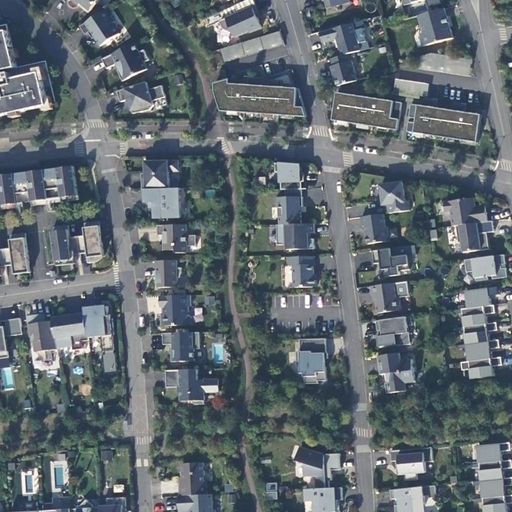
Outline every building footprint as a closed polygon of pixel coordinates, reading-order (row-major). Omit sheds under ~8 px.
[(100,5),(104,0),(71,0),(79,6),(81,4),(91,12),(98,3),(100,5)] [(325,0),(328,10),(353,3),(352,0),(325,0)] [(251,34),(263,28),(259,18),(263,16),(258,6),(221,22),(224,29),(234,33),(236,38),(251,32),(251,34)] [(108,10),(82,27),(87,35),(92,32),(102,47),(121,35),(114,24),(116,22),(108,10)] [(422,37),(425,47),(454,39),(452,30),(450,31),(449,26),(451,26),(446,10),(420,17),(425,34),(422,37)] [(356,32),(354,25),(322,33),(325,44),(338,40),(343,57),(362,52),(360,45),(368,42),(364,30),(356,32)] [(10,26),(0,27),(0,117),(49,107),(42,74),(14,79),(12,74),(7,75),(6,71),(18,69),(10,26)] [(282,32),(222,50),(226,63),(285,45),(282,32)] [(137,45),(104,60),(109,70),(119,65),(122,70),(119,71),(124,82),(149,70),(146,63),(151,61),(146,51),(141,53),(137,45)] [(474,60),(433,54),(423,57),(421,69),(471,77),(474,60)] [(339,89),(359,84),(351,57),(332,61),(339,89)] [(226,70),(221,72),(223,81),(229,79),(226,70)] [(174,76),(175,84),(183,83),(182,74),(174,76)] [(232,80),(217,85),(217,92),(218,98),(223,112),(308,118),(300,90),(232,85),(232,80)] [(431,86),(397,81),(395,92),(429,97),(431,86)] [(130,101),(134,114),(151,111),(156,106),(154,102),(167,98),(164,87),(151,90),(149,83),(119,92),(122,103),(130,101)] [(407,105),(341,95),(336,122),(403,132),(407,105)] [(483,117),(412,106),(408,134),(480,145),(483,117)] [(181,172),(180,161),(147,162),(148,181),(144,181),(144,190),(147,190),(181,189),(171,189),(171,172),(181,172)] [(303,166),(277,164),(277,173),(282,173),(285,173),(285,191),(287,191),(303,190),(303,183),(306,183),(306,174),(303,174),(303,166)] [(0,175),(0,174),(0,203),(3,204),(3,206),(80,196),(75,167),(0,177),(0,175)] [(404,184),(382,187),(385,206),(389,205),(390,214),(411,212),(410,202),(407,202),(404,184)] [(181,189),(147,190),(147,191),(148,202),(147,202),(147,203),(156,203),(157,218),(156,218),(156,219),(183,218),(182,218),(182,207),(182,206),(181,190),(182,190),(182,189),(181,189)] [(287,198),(278,198),(278,208),(280,208),(281,226),(302,225),(302,213),(300,213),(300,208),(304,208),(304,198),(287,198)] [(458,227),(489,223),(488,214),(483,214),(482,207),(477,208),(476,199),(446,203),(447,213),(453,212),(455,227),(458,227)] [(385,215),(362,218),(364,227),(367,227),(369,245),(391,242),(389,228),(387,228),(385,215)] [(70,226),(54,228),(59,262),(74,260),(73,256),(89,254),(90,258),(106,257),(101,222),(86,224),(87,237),(71,238),(70,226)] [(496,233),(494,222),(489,223),(458,227),(460,244),(463,243),(465,254),(491,250),(489,240),(487,238),(486,238),(485,234),(496,233)] [(189,247),(198,247),(198,236),(189,236),(189,225),(159,226),(160,236),(164,236),(166,236),(167,242),(165,242),(165,251),(178,251),(178,254),(189,253),(189,247)] [(281,226),(279,226),(279,246),(288,246),(288,251),(316,250),(315,240),(310,240),(310,235),(316,234),(316,225),(302,225),(281,226)] [(0,272),(0,269),(0,267),(15,265),(16,270),(32,268),(26,235),(12,236),(14,249),(0,250),(0,272)] [(392,249),(374,252),(375,265),(383,264),(384,271),(385,271),(386,278),(401,276),(401,272),(411,271),(409,256),(394,258),(392,249)] [(507,265),(506,256),(466,261),(468,273),(476,272),(477,282),(490,281),(489,278),(494,277),(494,280),(509,278),(508,269),(503,270),(503,266),(507,265)] [(296,288),(318,288),(317,278),(315,279),(315,266),(316,266),(316,257),(291,258),(291,267),(295,267),(296,288)] [(183,269),(179,269),(179,261),(157,262),(157,270),(159,270),(159,289),(179,288),(179,278),(181,278),(182,276),(183,273),(183,270),(183,269)] [(409,282),(372,288),(373,296),(377,296),(379,314),(403,311),(401,299),(411,297),(409,282)] [(499,288),(468,292),(469,300),(470,310),(493,307),(491,297),(500,296),(499,288)] [(193,318),(190,316),(190,307),(192,307),(192,296),(162,297),(162,308),(165,308),(165,314),(163,317),(163,324),(165,327),(193,326),(193,318)] [(98,308),(97,306),(86,308),(86,310),(90,338),(103,337),(106,375),(120,374),(114,336),(115,336),(114,319),(108,320),(107,317),(109,317),(108,307),(98,308)] [(470,310),(464,311),(465,318),(466,328),(467,328),(489,325),(487,315),(496,314),(495,306),(493,307),(470,310)] [(195,322),(203,321),(202,307),(194,308),(195,322)] [(55,322),(59,350),(74,348),(75,351),(84,350),(83,342),(91,341),(90,338),(86,310),(71,312),(73,319),(67,320),(66,317),(55,318),(55,322)] [(52,351),(59,350),(55,322),(45,323),(45,320),(46,320),(45,314),(29,317),(31,333),(34,335),(32,338),(38,342),(36,344),(37,353),(45,358),(45,361),(53,360),(52,351)] [(414,326),(413,317),(377,322),(379,332),(383,331),(384,337),(379,337),(381,348),(398,345),(399,347),(412,345),(410,333),(409,333),(408,327),(414,326)] [(24,335),(22,319),(7,321),(8,327),(0,328),(0,325),(0,359),(11,358),(8,337),(24,335)] [(489,325),(467,328),(468,335),(467,336),(468,345),(469,345),(491,342),(490,333),(499,331),(498,324),(489,325)] [(202,350),(201,333),(164,334),(165,345),(175,345),(175,350),(172,350),(173,363),(196,362),(195,350),(202,350)] [(306,385),(319,384),(319,382),(327,381),(327,367),(322,367),(321,360),(329,360),(329,354),(328,354),(327,340),(301,340),(302,353),(298,353),(298,363),(302,362),(302,374),(306,374),(306,385)] [(491,342),(469,345),(470,353),(469,353),(470,363),(493,360),(492,350),(501,349),(500,341),(491,342)] [(402,362),(401,354),(381,357),(384,375),(389,375),(390,383),(387,384),(388,394),(408,392),(407,384),(417,383),(414,360),(402,362)] [(470,363),(463,364),(464,371),(472,370),(473,380),(495,377),(494,367),(503,366),(502,358),(493,360),(470,363)] [(200,381),(199,370),(168,371),(168,388),(179,388),(182,391),(182,402),(193,402),(196,405),(206,405),(206,393),(220,393),(220,380),(200,381)] [(482,464),(504,462),(503,452),(511,451),(511,444),(480,447),(481,455),(480,455),(481,464),(482,464)] [(341,454),(326,455),(302,448),(298,462),(307,464),(307,478),(317,477),(318,490),(331,489),(330,481),(333,481),(333,471),(342,471),(341,454)] [(434,462),(433,448),(392,452),(393,462),(397,462),(398,471),(401,471),(402,475),(406,475),(407,482),(419,481),(418,474),(427,473),(426,463),(434,462)] [(101,460),(113,459),(112,450),(101,451),(101,460)] [(483,482),(505,479),(504,470),(511,468),(511,461),(504,462),(482,464),(482,472),(483,482)] [(183,486),(181,486),(181,497),(208,495),(208,482),(206,482),(205,463),(183,465),(184,479),(182,479),(183,486)] [(485,499),(507,497),(506,487),(511,486),(511,478),(505,479),(483,482),(484,489),(485,499)] [(278,483),(268,484),(268,492),(279,491),(278,483)] [(437,487),(392,491),(393,500),(400,499),(401,506),(396,507),(396,511),(421,511),(421,506),(426,506),(426,497),(431,496),(431,499),(438,498),(437,487)] [(337,511),(337,501),(344,500),(343,488),(331,489),(318,490),(307,490),(308,502),(316,502),(316,511),(337,511)] [(215,511),(214,511),(214,495),(208,495),(181,497),(180,497),(180,511),(184,511),(190,511),(215,511)] [(508,511),(508,504),(511,504),(511,496),(507,497),(485,499),(486,507),(485,507),(485,511),(508,511)] [(125,511),(127,510),(127,498),(114,499),(109,506),(102,507),(102,508),(102,511),(125,511)] [(102,511),(102,508),(94,509),(94,506),(88,500),(79,509),(72,510),(72,511),(102,511)] [(14,510),(14,511),(42,511),(41,501),(19,502),(20,510),(14,510)]
